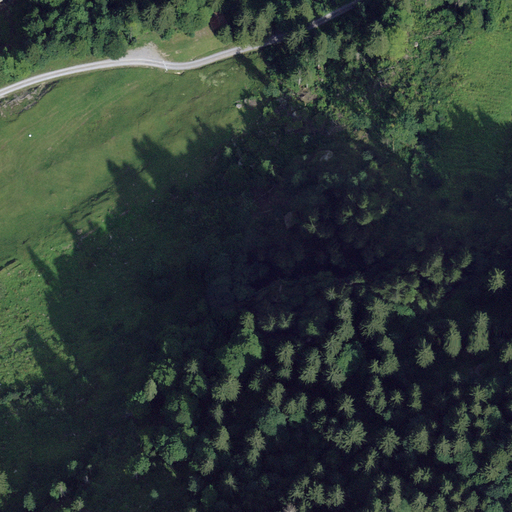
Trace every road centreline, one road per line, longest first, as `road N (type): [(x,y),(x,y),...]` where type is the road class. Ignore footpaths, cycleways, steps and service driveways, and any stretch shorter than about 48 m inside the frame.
road 1 (unclassified): [(375,0),(190,66),(146,59)]
road 2 (track): [(146,59),(0,95)]
